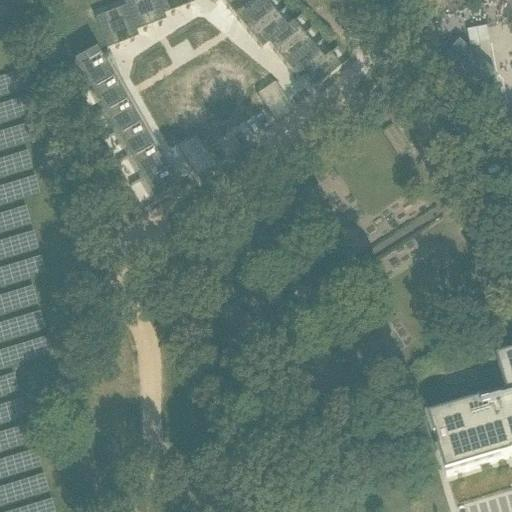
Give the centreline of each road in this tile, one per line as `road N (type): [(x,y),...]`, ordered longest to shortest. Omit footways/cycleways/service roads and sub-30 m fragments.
road 1 (residential): [(305,113),(211,17),(122,67),(192,190)]
road 2 (residential): [(511,181),(376,64)]
road 3 (residential): [(192,190),(305,113)]
